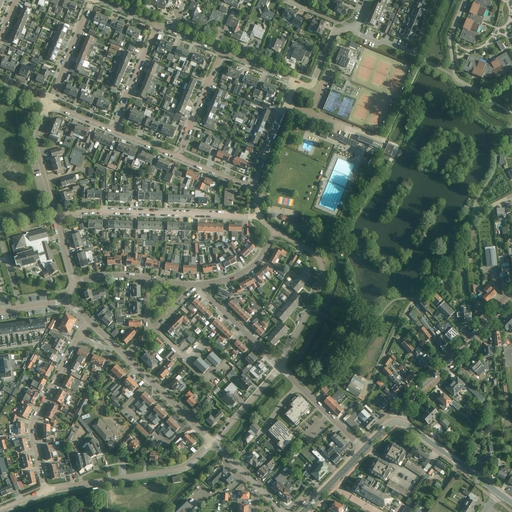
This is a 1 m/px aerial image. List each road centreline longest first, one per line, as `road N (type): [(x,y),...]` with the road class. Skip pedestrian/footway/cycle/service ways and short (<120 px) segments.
road 1 (residential): [(364,398),(437,254),(466,222),(511,195)]
road 2 (residential): [(55,217),(259,217)]
road 3 (residential): [(45,491),(179,469),(211,443)]
road 4 (residential): [(278,366),(322,273),(310,250),(274,231)]
road 5 (tertiary): [(399,422),(406,402),(511,298)]
road 6 (residential): [(45,491),(32,422),(78,336)]
road 7 (residential): [(466,0),(449,36),(454,76),(481,93),(511,77)]
road 8 (residential): [(439,0),(416,55),(352,26)]
road 9 (tertiary): [(211,443),(124,357)]
